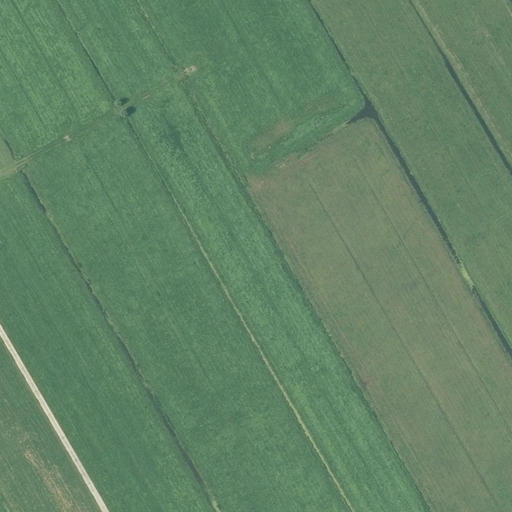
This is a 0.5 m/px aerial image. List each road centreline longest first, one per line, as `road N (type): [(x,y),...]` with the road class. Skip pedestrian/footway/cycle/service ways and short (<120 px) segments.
road 1 (track): [(0,171),(191,69)]
road 2 (track): [(105,511),(0,329)]
